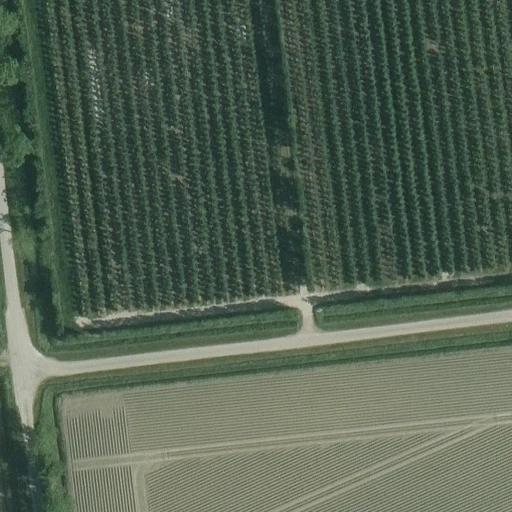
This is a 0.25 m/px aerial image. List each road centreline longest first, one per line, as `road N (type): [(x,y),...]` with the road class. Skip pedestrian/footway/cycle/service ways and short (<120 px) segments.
road 1 (unclassified): [(23,379),(511,324)]
road 2 (unclassified): [(23,379),(0,178)]
road 3 (unclassified): [(38,511),(23,379)]
